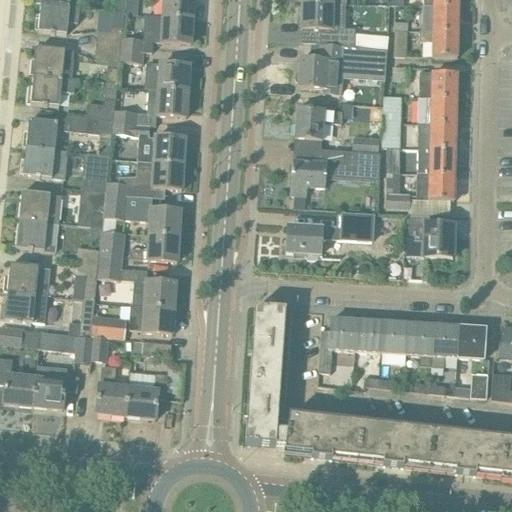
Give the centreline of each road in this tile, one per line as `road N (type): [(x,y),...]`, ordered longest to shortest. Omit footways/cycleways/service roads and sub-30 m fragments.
road 1 (tertiary): [(221,283),(237,0)]
road 2 (residential): [(482,300),(488,38)]
road 3 (residential): [(221,283),(482,300)]
road 4 (secondary): [(454,511),(244,491)]
road 5 (tertiary): [(204,465),(221,283)]
road 6 (secondary): [(174,473),(0,458)]
